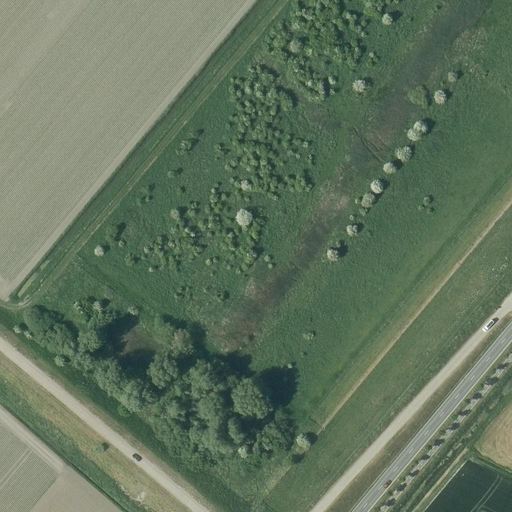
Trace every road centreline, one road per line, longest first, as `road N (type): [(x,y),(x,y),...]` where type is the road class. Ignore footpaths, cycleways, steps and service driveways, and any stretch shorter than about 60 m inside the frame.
road 1 (track): [(274,0),(22,305),(0,303)]
road 2 (unclassified): [(511,302),(317,511)]
road 3 (unclassified): [(201,511),(0,343)]
road 4 (primary): [(359,511),(511,330)]
